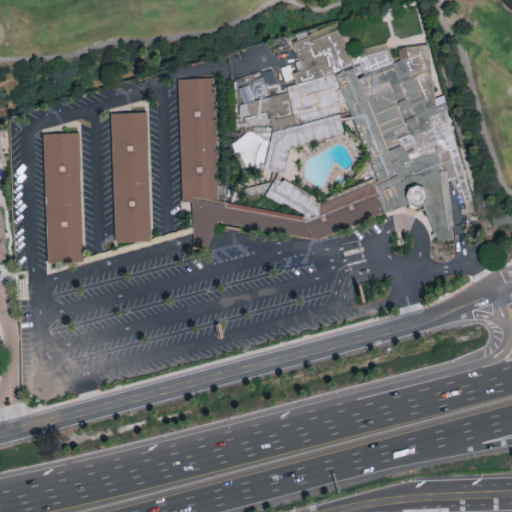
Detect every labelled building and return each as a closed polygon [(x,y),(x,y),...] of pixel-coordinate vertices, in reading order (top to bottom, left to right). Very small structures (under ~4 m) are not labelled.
[(177,80),(181,202),(192,202),(192,197),(217,202),(213,78),(177,80)] [(110,114),(114,243),(151,241),(147,113),(110,114)] [(43,135),(46,265),(83,264),(80,134),(43,135)] [(511,220),(511,209),(503,209),(503,220),(511,220)] [(0,261),(21,259),(0,231),(0,261)]
